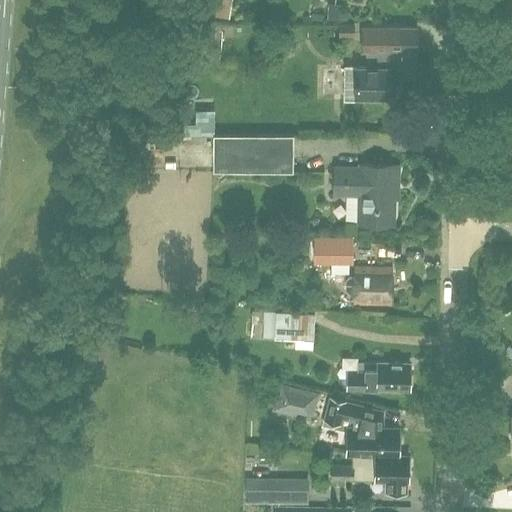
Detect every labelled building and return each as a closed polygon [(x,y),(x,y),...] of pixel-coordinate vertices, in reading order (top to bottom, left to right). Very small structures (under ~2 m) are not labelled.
[(210,0),(209,15),(229,18),(231,0),(210,0)] [(327,8),(327,20),(341,20),(341,8),(327,8)] [(354,37),(354,23),(339,24),(339,37),(354,37)] [(374,96),(389,96),(389,76),(416,77),(417,28),(362,27),(362,50),(366,50),(366,66),(344,66),(343,99),(374,100),(374,96)] [(213,134),(213,171),(293,171),(293,134),(213,134)] [(334,193),(360,194),(359,223),(393,223),(394,182),(398,182),(398,165),(360,164),(360,168),(335,167),(334,193)] [(352,237),(316,236),(315,260),(351,261),(352,237)] [(291,257),(308,258),(308,246),(292,245),(291,257)] [(354,266),(353,276),(350,276),(345,279),(345,290),(349,294),(353,294),(353,302),(391,303),(392,267),(354,266)] [(276,311),(276,317),(264,316),(264,310),(252,309),(251,336),(262,336),(275,337),(313,338),(314,313),(276,311)] [(410,363),(358,362),(358,374),(348,373),(347,388),(377,388),(377,389),(409,389),(410,363)] [(319,394),(279,384),(272,410),(295,416),(297,412),(314,416),(319,394)] [(367,407),(346,402),(347,400),(330,396),(324,419),(341,423),(342,417),(352,419),(350,425),(348,425),(347,453),(352,454),(398,454),(398,441),(401,439),(401,435),(398,432),(399,427),(384,427),(384,411),(367,407)] [(272,450),(266,473),(279,477),(285,453),(272,450)] [(398,454),(352,454),(351,464),(332,464),(332,478),(351,478),(351,479),(385,480),(385,491),(406,492),(406,480),(407,480),(408,454),(398,454)] [(308,478),(274,478),(272,478),(245,477),(245,503),(308,503),(308,478)]
